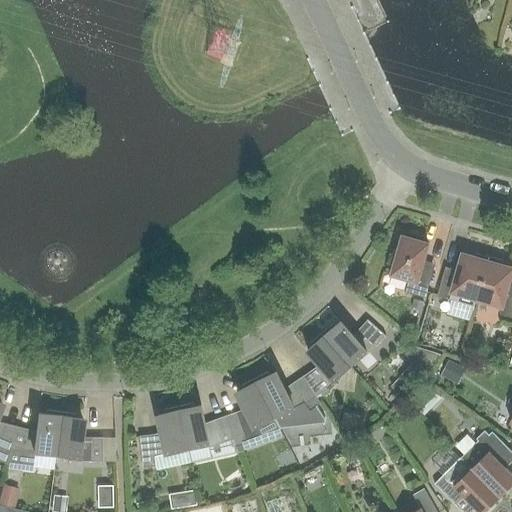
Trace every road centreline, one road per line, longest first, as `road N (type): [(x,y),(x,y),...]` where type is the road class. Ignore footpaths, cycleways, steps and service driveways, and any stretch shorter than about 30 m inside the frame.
road 1 (residential): [(405,164),(338,271),(255,343),(152,380),(84,383),(0,365)]
road 2 (residential): [(405,164),(375,131),(312,0)]
